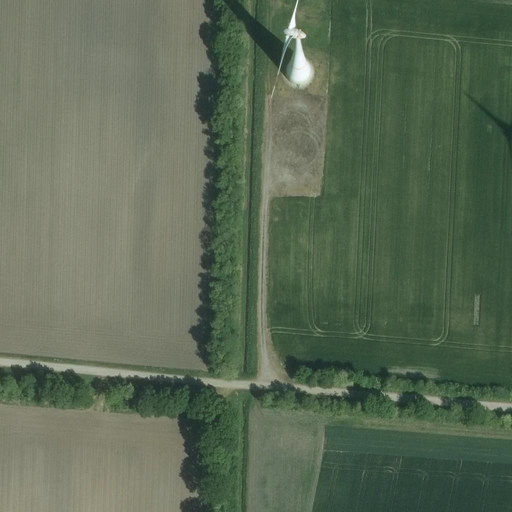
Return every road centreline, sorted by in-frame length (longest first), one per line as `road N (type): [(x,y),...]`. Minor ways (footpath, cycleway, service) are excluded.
road 1 (track): [(0,363),(511,404)]
road 2 (track): [(275,387),(263,334),(266,199),(296,100)]
